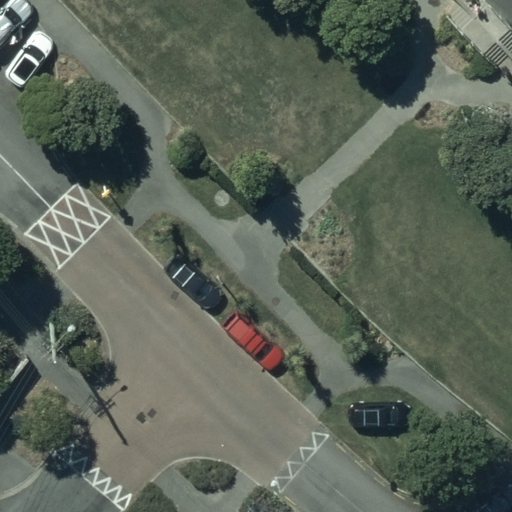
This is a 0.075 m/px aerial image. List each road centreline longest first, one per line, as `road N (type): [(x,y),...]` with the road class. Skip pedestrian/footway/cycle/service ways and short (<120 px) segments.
road 1 (residential): [(0,146),(189,348)]
road 2 (residential): [(189,348),(370,511)]
road 3 (residential): [(58,511),(189,348)]
